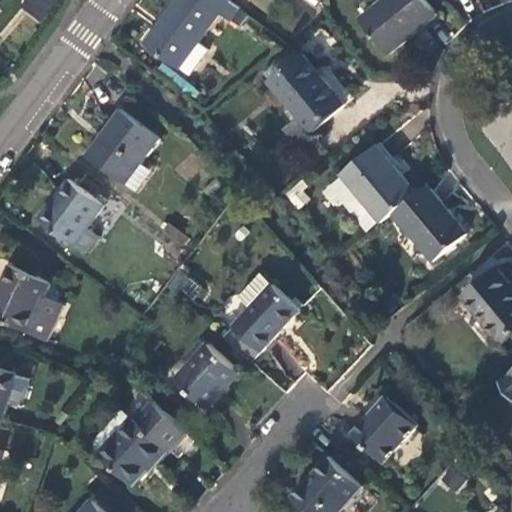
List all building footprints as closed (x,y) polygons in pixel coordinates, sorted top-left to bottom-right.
[(22,0),(18,10),(46,22),(55,0),(22,0)] [(226,12),(235,0),(234,0),(176,0),(147,41),(181,66),(182,65),(191,71),(209,45),(201,39),(222,9),(226,12)] [(438,11),(429,0),(381,0),(362,16),(391,51),(438,11)] [(345,101),(304,52),(272,78),(313,128),(345,101)] [(160,137),(119,108),(86,154),(126,183),(142,162),(160,137)] [(343,169),(383,217),(393,209),(418,189),(378,141),(343,169)] [(152,169),(142,162),(126,183),(137,191),(152,169)] [(102,202),(68,177),(38,218),(86,252),(99,233),(87,225),(102,202)] [(468,231),(427,181),(418,189),(393,209),(434,258),(468,231)] [(285,191),(296,209),(312,200),(301,182),(285,191)] [(178,253),(190,239),(169,222),(157,236),(178,253)] [(0,292),(0,316),(49,339),(65,303),(48,295),(54,281),(13,263),(0,292)] [(511,282),(498,266),(465,293),(503,338),(511,330),(511,282)] [(252,303),(223,335),(251,360),(300,307),(261,270),(240,292),(252,303)] [(240,371),(209,343),(177,378),(208,406),(240,371)] [(0,415),(3,417),(8,401),(24,405),(32,376),(0,366),(0,415)] [(511,369),(501,378),(511,391),(511,369)] [(419,423),(387,394),(353,431),(385,460),(419,423)] [(90,441),(134,481),(156,456),(159,459),(169,448),(171,449),(187,430),(152,399),(136,416),(135,414),(134,414),(124,405),(90,441)] [(338,511),(364,483),(331,453),(294,494),(313,511),(338,511)] [(458,492),(468,477),(449,465),(439,481),(458,492)] [(105,511),(92,500),(81,511),(105,511)]
